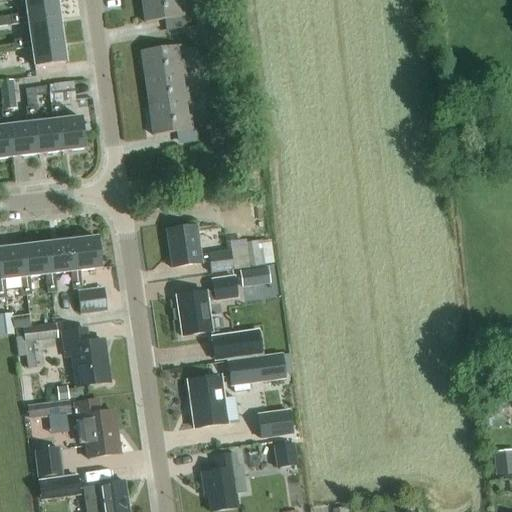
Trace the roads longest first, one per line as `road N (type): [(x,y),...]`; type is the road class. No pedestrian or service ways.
road 1 (residential): [(165,511),(119,194)]
road 2 (residential): [(119,194),(91,0)]
